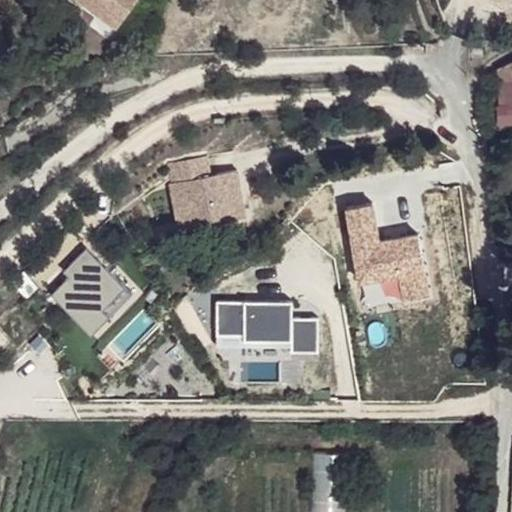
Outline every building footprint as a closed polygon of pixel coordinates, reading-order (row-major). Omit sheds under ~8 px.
[(83,0),(95,8),(100,0),(83,0)] [(100,0),(95,8),(118,24),(135,0),(100,0)] [(440,0),(443,10),(454,7),(451,0),(440,0)] [(511,123),(511,79),(495,81),(498,124),(511,123)] [(177,228),(222,218),(211,154),(171,160),(173,174),(133,187),(136,191),(148,213),(156,231),(176,226),(177,228)] [(136,191),(109,212),(78,243),(96,259),(125,231),(148,213),(136,191)] [(308,511),(341,511),(342,451),(309,451),(308,511)]
